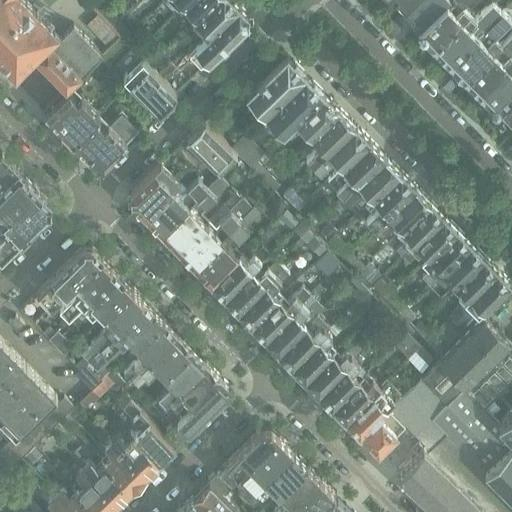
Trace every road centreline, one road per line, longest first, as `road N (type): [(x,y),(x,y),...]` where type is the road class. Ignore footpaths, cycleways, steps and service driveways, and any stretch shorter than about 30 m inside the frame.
road 1 (residential): [(281,19),(511,252)]
road 2 (residential): [(511,188),(326,0)]
road 3 (residential): [(281,19),(92,202)]
road 4 (residential): [(266,385),(92,202)]
road 5 (residential): [(396,511),(266,385)]
road 6 (residential): [(138,511),(266,385)]
road 7 (residential): [(92,202),(0,110)]
road 8 (residential): [(0,293),(92,202)]
